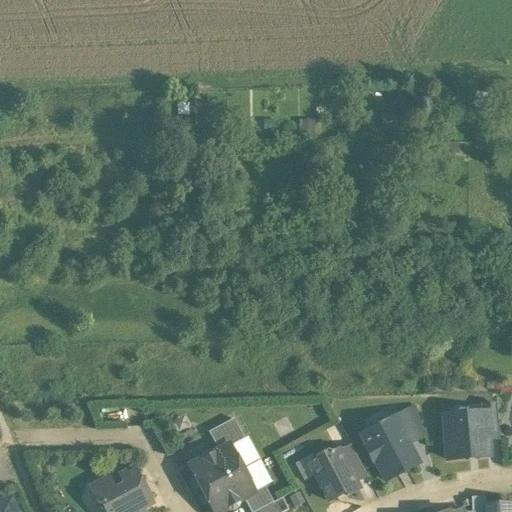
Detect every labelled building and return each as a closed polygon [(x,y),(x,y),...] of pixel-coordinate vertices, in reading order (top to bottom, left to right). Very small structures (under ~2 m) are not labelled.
[(495,407),(479,408),(480,414),(484,414),(486,441),(498,441),(495,407)] [(414,408),(391,420),(405,447),(406,446),(423,438),(414,408)] [(480,414),(443,418),(447,461),(488,458),(486,441),(484,414),(480,414)] [(391,420),(360,437),(366,448),(364,449),(372,463),(374,462),(385,483),(416,466),(406,446),(405,447),(391,420)] [(232,421),(207,434),(217,452),(228,446),(229,448),(243,440),(232,421)] [(243,440),(229,448),(241,471),(255,463),(243,440)] [(217,452),(212,455),(207,453),(202,456),(200,461),(187,468),(201,492),(241,471),(229,448),(228,446),(217,452)] [(350,447),(338,453),(354,483),(366,477),(350,447)] [(330,454),(328,455),(324,455),(317,458),(316,463),(308,467),(327,503),(336,498),(338,494),(342,491),(346,497),(358,491),(354,483),(338,453),(337,452),(331,455),(330,454)] [(255,463),(241,471),(253,493),(263,488),(267,486),(255,463)] [(150,505),(132,471),(110,482),(104,481),(92,487),(90,494),(97,506),(102,507),(104,511),(135,511),(141,509),(141,510),(150,505)] [(241,471),(201,492),(211,511),(222,511),(227,510),(231,511),(236,509),(238,504),(243,501),(254,495),(253,493),(241,471)] [(253,493),(254,495),(243,501),(248,511),(256,511),(272,504),(263,488),(253,493)] [(272,504),(256,511),(286,511),(287,511),(281,499),(272,504)] [(12,511),(9,501),(0,503),(0,511),(12,511)]
